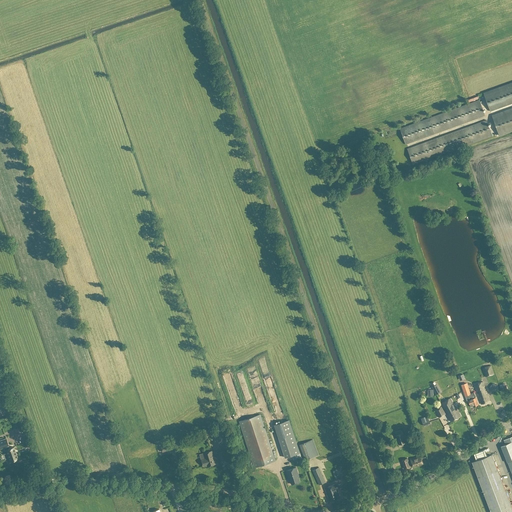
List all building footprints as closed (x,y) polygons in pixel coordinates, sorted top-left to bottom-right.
[(511,83),(483,93),(490,112),(511,103),(511,83)] [(485,116),(479,100),(400,129),(405,145),(485,116)] [(511,108),(492,116),(499,136),(511,131),(511,108)] [(487,121),(407,150),(413,165),(492,137),(487,121)] [(491,365),(482,368),(485,376),(493,374),(491,365)] [(259,391),(256,384),(258,383),(256,379),(250,381),(255,392),(259,391)] [(481,405),(489,402),(482,381),(474,384),(481,405)] [(470,395),(466,384),(461,385),(465,397),(467,396),(471,408),(472,408),(478,406),(473,394),(470,395)] [(489,387),(491,392),(495,393),(498,389),(496,385),(492,384),(489,387)] [(440,393),(436,385),(432,387),(436,395),(440,393)] [(450,399),(441,404),(451,422),(461,417),(455,407),(454,407),(450,399)] [(434,411),(439,418),(445,415),(441,407),(434,411)] [(275,462),(266,433),(260,415),(239,422),(245,439),(254,468),(275,462)] [(285,458),(299,453),(289,420),(274,425),(285,458)] [(227,427),(221,429),(227,447),(233,446),(227,427)] [(404,438),(404,439),(402,434),(401,431),(395,432),(396,436),(395,436),(397,441),(399,445),(405,443),(404,438)] [(511,438),(504,442),(505,445),(501,447),(507,463),(511,475),(511,438)] [(6,439),(0,440),(0,448),(3,448),(4,451),(6,450),(7,454),(6,454),(7,458),(8,458),(10,461),(10,462),(13,461),(13,462),(17,461),(17,459),(18,459),(14,447),(8,449),(7,446),(8,446),(6,439)] [(312,441),(299,445),(304,460),(317,456),(312,441)] [(162,453),(173,450),(172,444),(160,447),(162,453)] [(203,454),(205,459),(201,460),(203,467),(207,466),(207,467),(216,465),(212,451),(203,454)] [(221,462),(227,460),(224,451),(218,453),(221,462)] [(511,511),(511,509),(492,456),(472,463),(489,511),(511,511)] [(404,465),(403,465),(404,469),(410,467),(410,466),(412,465),(413,467),(423,464),(420,457),(410,460),(411,463),(409,464),(407,458),(401,461),(402,462),(402,461),(404,465)] [(296,468),(286,471),(289,479),(290,479),(292,485),(299,482),(297,477),(298,476),(296,468)] [(312,471),(319,485),(325,482),(319,468),(312,471)] [(340,498),(337,492),(338,491),(335,484),(328,487),(329,488),(325,489),(327,495),(330,501),(340,498)]
